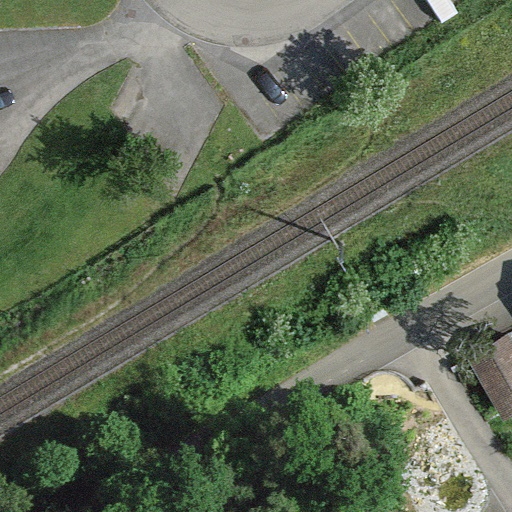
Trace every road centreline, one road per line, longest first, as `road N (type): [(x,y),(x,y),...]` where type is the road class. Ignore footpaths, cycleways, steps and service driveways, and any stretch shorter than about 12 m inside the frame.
road 1 (unclassified): [(117,511),(413,324)]
road 2 (residential): [(322,0),(219,17),(188,0)]
